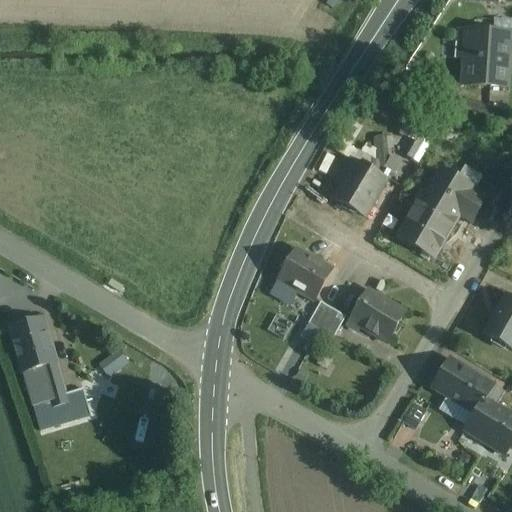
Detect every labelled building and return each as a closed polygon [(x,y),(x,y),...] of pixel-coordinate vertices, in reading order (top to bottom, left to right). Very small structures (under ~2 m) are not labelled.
[(511,36),(467,33),(463,87),(507,90),(511,36)] [(386,181),(357,164),(334,202),(364,219),(374,203),(371,201),(383,181),(386,182),(386,181)] [(428,196),(427,197),(431,200),(426,209),(415,227),(443,244),(459,216),(465,220),(468,214),(474,217),(484,200),(473,194),(474,193),(441,173),(428,196)] [(428,196),(420,191),(412,204),(417,207),(418,205),(426,209),(431,200),(427,197),(428,196)] [(443,244),(415,227),(426,209),(418,205),(417,207),(398,239),(434,260),(443,244)] [(332,272),(297,252),(297,251),(296,250),(277,284),(278,285),(279,282),(299,293),(298,296),(314,305),(333,271),(332,271),(332,272)] [(387,308),(367,296),(368,294),(367,293),(350,323),(388,345),(405,315),(389,306),(387,308)] [(511,300),(507,298),(495,319),(494,319),(484,336),(511,352),(511,300)] [(333,312),(321,305),(308,325),(321,333),(333,312)] [(333,312),(321,333),(334,340),(346,319),(333,312)] [(43,321),(9,330),(22,376),(23,376),(56,366),(43,321)] [(492,389),(450,363),(450,362),(449,362),(433,389),(476,415),(468,428),(491,442),(507,414),(496,407),(504,395),(492,388),(492,389)] [(56,366),(23,376),(32,409),(51,403),(47,387),(61,383),(56,366)] [(61,383),(47,387),(51,403),(53,410),(67,406),(65,397),(61,383)] [(83,392),(65,397),(67,406),(72,405),(77,422),(90,418),(83,392)] [(411,405),(407,418),(422,423),(426,410),(411,405)] [(511,417),(496,445),(510,454),(511,451),(511,417)]
